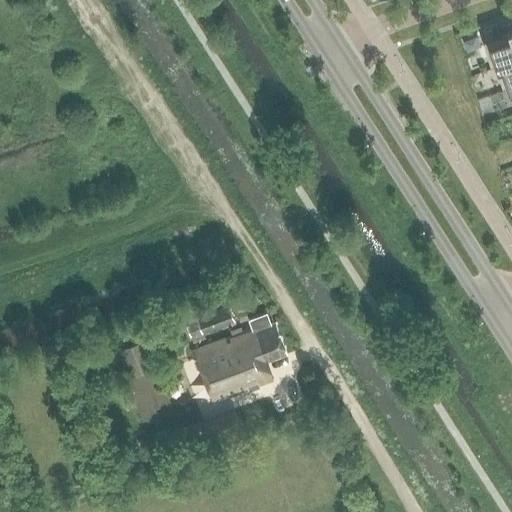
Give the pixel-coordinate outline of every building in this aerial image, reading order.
[(496,67),(511,61),(511,26),(507,28),(509,35),(488,42),(494,60),(493,60),(496,67)] [(511,61),(496,67),(496,68),(500,66),(508,90),(511,88),(511,61)] [(187,325),(193,341),(205,336),(203,332),(234,321),(228,304),(205,313),(202,300),(181,308),(187,325)] [(174,303),(159,308),(163,319),(178,314),(174,303)] [(266,360),(286,352),(275,321),(195,351),(215,402),(273,380),(266,360)] [(146,338),(116,350),(143,421),(173,410),(146,338)] [(233,409),(180,429),(189,454),(242,435),(238,424),(233,409)]
